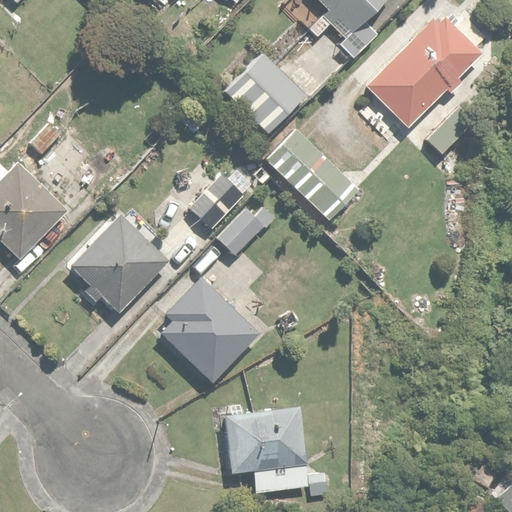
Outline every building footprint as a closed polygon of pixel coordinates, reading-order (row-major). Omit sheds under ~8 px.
[(321,0),(352,34),(389,0),(321,0)] [(433,20),(369,85),(414,130),(492,52),(451,12),(438,25),(433,20)] [(261,51),(224,89),(270,134),(308,96),(261,51)] [(463,104),(427,140),(443,156),(479,121),(463,104)] [(300,127),(269,159),(325,215),(357,183),(300,127)] [(0,160),(0,234),(24,259),(72,213),(23,163),(13,174),(0,160)] [(225,173),(191,207),(212,228),(258,182),(240,164),(228,176),(225,173)] [(248,207),(218,237),(239,258),(279,217),(265,203),(255,213),(248,207)] [(125,212),(75,264),(126,313),(176,262),(125,212)] [(264,332),(204,275),(167,313),(174,320),(163,331),(216,382),(264,332)] [(307,408),(229,416),(235,472),(254,470),(256,492),(293,488),(291,473),(313,470),(307,408)] [(511,487),(501,498),(511,509),(511,487)]
